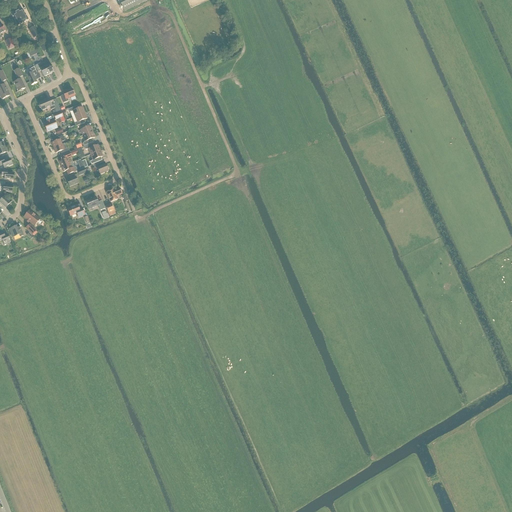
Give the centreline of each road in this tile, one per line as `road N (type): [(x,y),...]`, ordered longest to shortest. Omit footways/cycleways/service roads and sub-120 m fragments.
road 1 (residential): [(116,170),(111,182),(64,194),(25,99)]
road 2 (residential): [(0,224),(20,208),(24,171),(6,113)]
